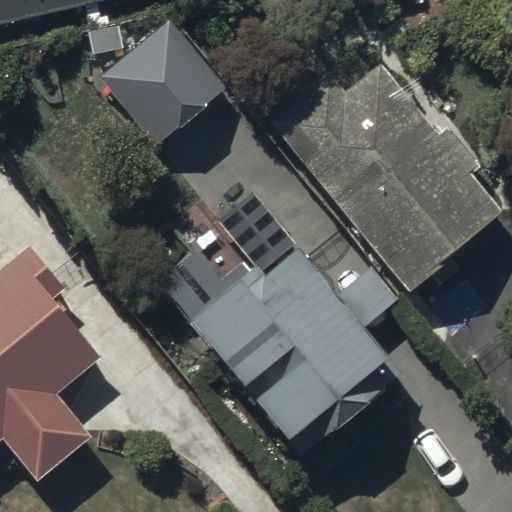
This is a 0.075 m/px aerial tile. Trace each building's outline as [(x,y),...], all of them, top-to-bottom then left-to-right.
[(0,0),(0,33),(81,14),(86,36),(106,31),(101,10),(143,0),(229,0),(232,11),(277,0),(0,0)] [(160,14),(95,69),(152,136),(217,82),(160,14)] [(324,84),(267,134),(404,303),(499,226),(474,194),(483,187),(431,123),(421,131),(409,117),(417,110),(408,99),(400,105),(374,73),(354,89),(352,87),(343,94),(347,98),(340,104),(324,84)] [(206,318),(182,340),(236,407),(241,402),(251,414),(246,419),(280,461),(286,457),(295,469),(320,449),(324,453),(360,424),(357,421),(398,388),(377,361),(381,358),(363,335),(390,314),(362,279),(337,300),(302,255),(263,287),(257,279),(295,248),(253,196),(213,229),(252,276),(222,300),(218,295),(200,310),(206,318)] [(0,451),(32,493),(86,450),(51,405),(96,370),(47,308),(61,297),(27,255),(0,276),(0,451)]
